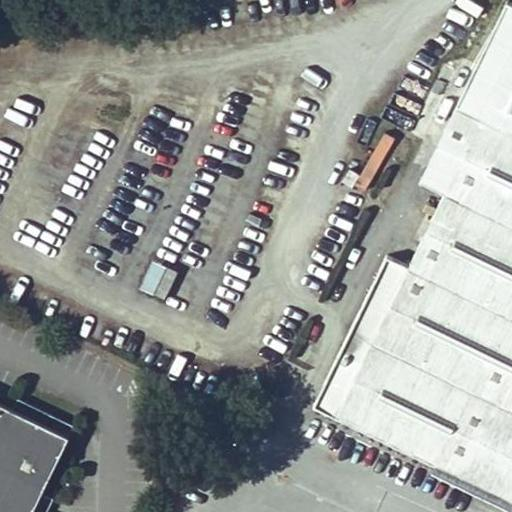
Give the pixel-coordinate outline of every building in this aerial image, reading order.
[(347,76),(341,93),(364,102),(371,85),(347,76)] [(387,255),(363,305),(385,316),(373,341),(351,330),(327,380),(349,390),(337,414),(511,500),(511,499),(511,131),(458,105),(445,133),(468,144),(410,266),(387,255)] [(139,290),(164,300),(176,272),(152,261),(139,290)] [(373,341),(385,316),(363,305),(351,330),(373,341)] [(316,404),(337,414),(349,390),(327,380),(316,404)] [(20,407),(0,396),(0,499),(25,511),(34,511),(47,488),(74,434),(20,407)] [(0,511),(51,511),(60,495),(47,488),(34,511),(25,511),(0,499),(0,511)]
